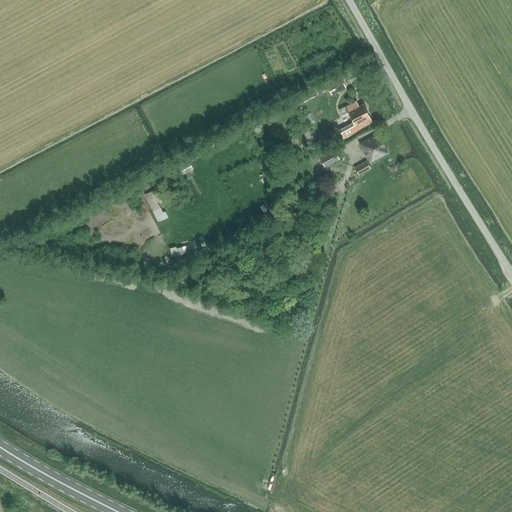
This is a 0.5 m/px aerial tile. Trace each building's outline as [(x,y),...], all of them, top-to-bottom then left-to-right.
[(331,94),(346,86),(342,79),(327,87),(331,94)] [(339,130),(344,138),(372,122),(365,110),(367,109),(364,104),(362,105),(362,104),(358,105),(356,101),(339,110),(342,116),(348,113),(353,122),(339,130)] [(368,166),(389,155),(378,136),(361,145),(363,150),(362,151),(368,163),(355,170),(359,176),(370,170),(368,166)] [(213,141),(195,149),(199,157),(217,149),(213,141)] [(325,169),(339,162),(334,152),(320,160),(325,169)] [(189,162),(178,167),(182,175),(193,170),(189,162)] [(241,175),(249,172),(245,163),(237,166),(241,175)] [(227,178),(232,188),(237,185),(231,175),(227,178)] [(162,195),(166,193),(162,183),(149,187),(154,204),(164,201),(162,195)] [(235,192),(237,199),(244,197),(242,190),(235,192)] [(176,247),(169,249),(171,257),(178,255),(176,248),(176,247)]
